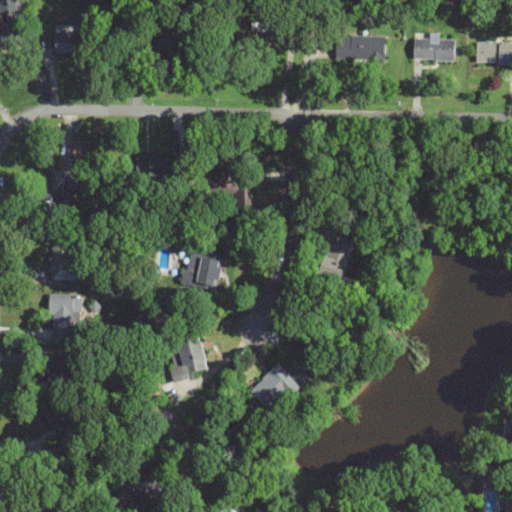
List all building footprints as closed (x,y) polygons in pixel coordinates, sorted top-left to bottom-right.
[(0,0),(0,13),(16,9),(12,0),(0,0)] [(0,49),(1,51),(21,42),(12,22),(0,27),(0,49)] [(277,22),(250,22),(250,27),(238,27),(238,49),(277,49),(277,22)] [(55,52),(84,52),(84,24),(55,24),(55,52)] [(187,26),(141,28),(142,53),(187,51),(187,26)] [(456,60),(456,33),(414,33),(414,60),(456,60)] [(386,58),(386,35),(335,35),(335,58),(386,58)] [(511,41),(477,41),(477,63),(511,63),(511,41)] [(173,156),(139,156),(139,175),(173,175),(173,156)] [(67,172),(48,168),(40,201),(60,206),(67,172)] [(284,169),(260,168),(260,179),(284,180),(284,169)] [(242,171),(209,171),(209,192),(242,192),(242,171)] [(244,182),(234,185),(237,199),(248,197),(244,182)] [(355,240),(333,233),(321,273),(342,280),(355,240)] [(50,279),(75,279),(75,242),(50,242),(50,279)] [(225,256),(191,249),(184,283),(218,290),(225,256)] [(78,293),(50,293),(49,336),(78,337),(78,293)] [(199,340),(172,344),(177,375),(204,371),(199,340)] [(249,390),(271,412),(301,384),(279,361),(249,390)] [(149,505),(155,477),(125,472),(122,488),(139,491),(137,503),(149,505)] [(49,511),(49,501),(25,501),(25,511),(49,511)]
